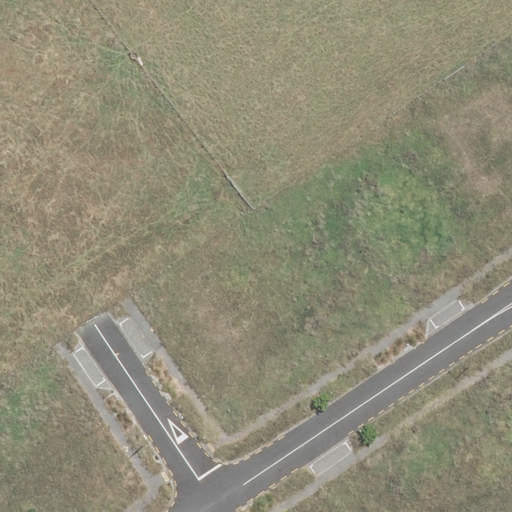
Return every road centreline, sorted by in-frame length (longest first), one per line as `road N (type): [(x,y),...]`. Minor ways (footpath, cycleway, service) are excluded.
road 1 (residential): [(511,300),(209,494)]
road 2 (residential): [(209,494),(87,307)]
